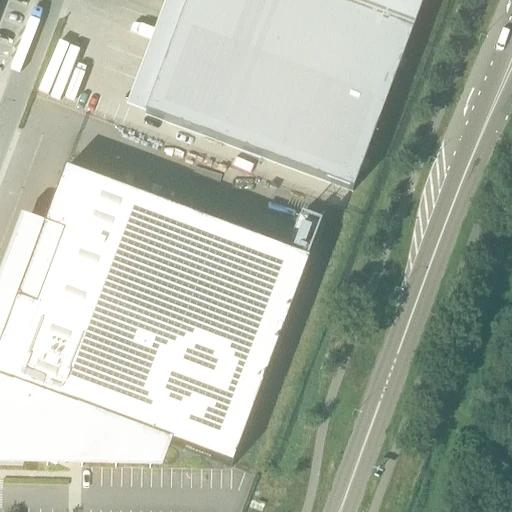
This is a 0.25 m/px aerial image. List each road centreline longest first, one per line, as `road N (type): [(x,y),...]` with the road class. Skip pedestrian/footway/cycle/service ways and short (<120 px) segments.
road 1 (tertiary): [(339,505),(477,147)]
road 2 (unclassified): [(0,142),(53,0)]
